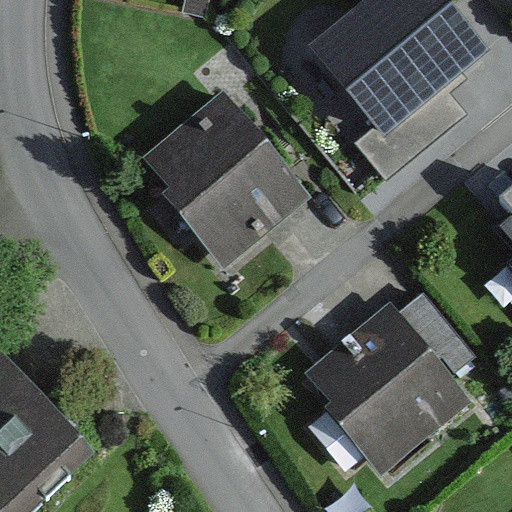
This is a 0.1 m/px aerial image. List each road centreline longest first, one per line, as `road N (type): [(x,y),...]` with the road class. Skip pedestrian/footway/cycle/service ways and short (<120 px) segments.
road 1 (residential): [(253,511),(174,399),(47,187)]
road 2 (residential): [(47,187),(7,52),(9,0)]
